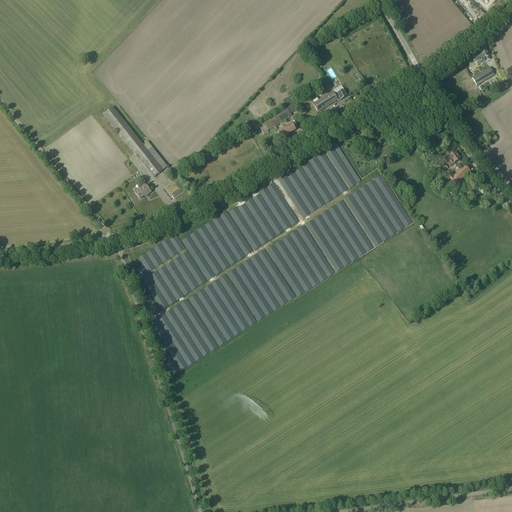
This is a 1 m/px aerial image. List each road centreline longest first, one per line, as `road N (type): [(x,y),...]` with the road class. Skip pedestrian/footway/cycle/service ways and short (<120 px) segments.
road 1 (tertiary): [(117,240),(234,190),(420,78)]
road 2 (unclassified): [(200,511),(117,240)]
road 3 (track): [(0,104),(117,240)]
road 4 (unclassified): [(338,511),(511,488)]
road 5 (unclassified): [(511,204),(469,157),(420,78)]
